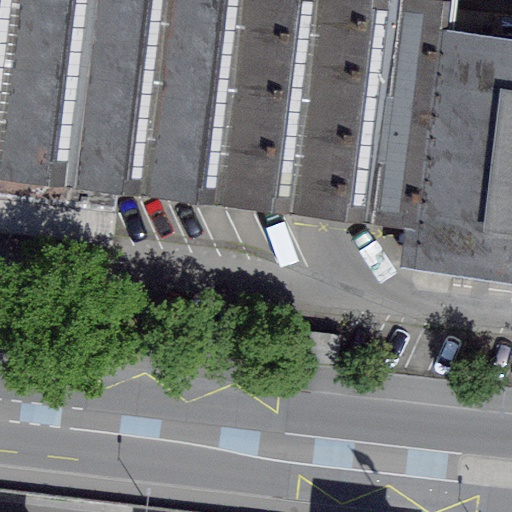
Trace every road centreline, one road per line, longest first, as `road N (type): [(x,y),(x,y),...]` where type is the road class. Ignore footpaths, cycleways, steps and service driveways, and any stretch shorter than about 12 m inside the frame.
road 1 (secondary): [(396,452),(0,409)]
road 2 (secondary): [(396,452),(511,494)]
